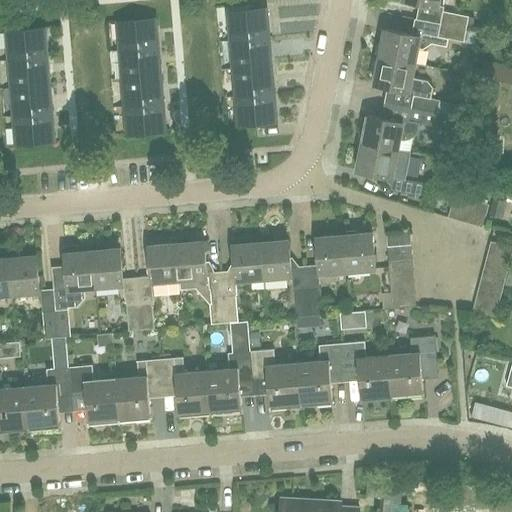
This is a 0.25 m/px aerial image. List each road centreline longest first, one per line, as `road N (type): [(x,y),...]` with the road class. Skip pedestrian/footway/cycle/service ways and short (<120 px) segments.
road 1 (residential): [(511,451),(418,439),(0,475)]
road 2 (residential): [(0,212),(264,189),(291,178),(312,147),(342,0)]
